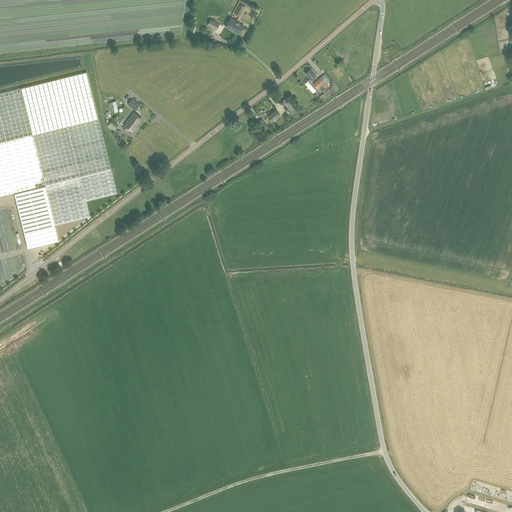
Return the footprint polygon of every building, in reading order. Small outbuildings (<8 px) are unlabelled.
[(242,0),(241,0),(240,3),(235,12),(240,15),(247,3),(242,0)] [(231,18),(226,27),(232,30),(233,29),(235,30),(235,31),(240,34),(244,26),(239,24),(240,23),(231,18)] [(210,19),(208,24),(216,29),(219,24),(210,19)] [(313,82),(312,81),(316,78),(315,77),(316,75),(310,69),(305,73),(311,80),(309,82),(308,81),(305,84),(313,93),(315,91),(313,89),(314,88),(311,84),(313,82)] [(0,196),(15,193),(29,247),(55,241),(51,225),(90,215),(87,200),(117,192),(111,169),(87,71),(0,93),(0,196)] [(325,82),(320,77),(313,84),(317,89),(323,84),(325,82)] [(283,101),(284,103),(290,111),(289,112),(291,115),(298,110),(290,99),(288,100),(287,98),(283,101)] [(132,99),(128,104),(135,110),(139,105),(132,99)] [(276,110),(271,113),(270,112),(269,112),(267,113),(267,114),(268,115),(268,116),(272,121),(279,115),(276,110)] [(127,120),(136,127),(142,118),(134,112),(127,120)] [(262,118),(257,122),(258,124),(262,129),(267,125),(262,118)] [(132,131),(136,127),(127,120),(123,125),(132,131)]
